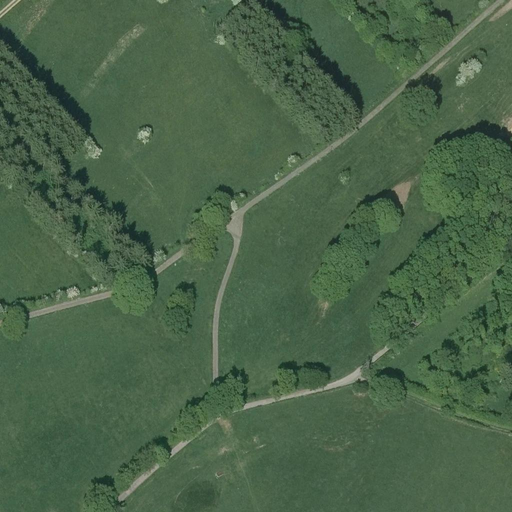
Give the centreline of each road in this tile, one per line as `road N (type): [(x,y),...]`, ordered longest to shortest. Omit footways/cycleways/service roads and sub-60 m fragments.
road 1 (track): [(0,322),(153,277),(374,111),(500,0)]
road 2 (track): [(108,511),(218,418),(351,378),(511,255)]
road 3 (track): [(218,418),(215,326),(240,213)]
road 4 (track): [(351,378),(511,434)]
